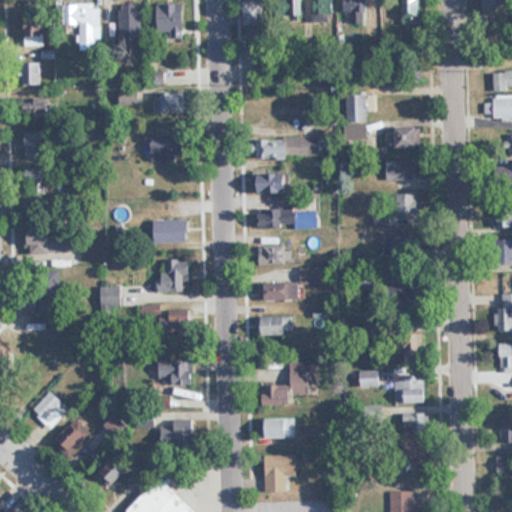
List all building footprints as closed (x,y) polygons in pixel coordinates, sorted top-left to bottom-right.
[(246,0),(247,24),(277,23),(277,17),(300,16),(299,0),(246,0)] [(311,0),(312,23),(335,23),(335,0),(311,0)] [(345,0),(345,25),(366,25),(365,0),(345,0)] [(422,0),(403,0),(403,25),(422,25),(422,0)] [(186,1),(160,1),(160,32),(186,32),(186,1)] [(144,38),(144,2),(123,2),(123,38),(144,38)] [(103,6),(69,6),(69,25),(79,25),(79,42),(103,42),(103,6)] [(25,11),(25,45),(46,45),(46,11),(25,11)] [(22,84),(43,84),(43,62),(22,62),(22,84)] [(511,70),(493,71),(493,88),(511,88),(511,70)] [(189,92),(157,92),(157,112),(189,112),(189,92)] [(367,94),(345,94),(345,142),(367,142),(367,94)] [(511,95),(494,95),(494,117),(511,117),(511,95)] [(27,118),(52,118),(52,97),(27,97),(27,118)] [(397,126),(397,147),(419,147),(419,126),(397,126)] [(151,159),(190,159),(190,135),(151,135),(151,159)] [(46,137),(26,137),(26,163),(46,163),(46,137)] [(322,137),(258,137),(258,157),(323,157),(322,137)] [(416,160),(386,160),(386,179),(416,179),(416,160)] [(50,166),(26,166),(26,193),(50,193),(50,166)] [(256,173),(256,193),(290,193),(290,173),(256,173)] [(418,193),(397,194),(398,217),(418,217),(418,193)] [(318,227),(319,207),(258,206),(257,226),(318,227)] [(496,228),(511,228),(511,208),(496,208),(496,228)] [(156,219),(156,242),(189,242),(189,219),(156,219)] [(73,251),(73,229),(27,229),(27,252),(73,251)] [(384,232),(384,252),(423,252),(423,232),(384,232)] [(511,267),(511,239),(501,240),(501,268),(511,267)] [(260,264),(288,264),(288,245),(260,245),(260,264)] [(159,291),(190,292),(191,259),(167,259),(167,273),(159,272),(159,291)] [(301,267),(301,284),(321,284),(321,267),(301,267)] [(299,282),(260,282),(260,299),(299,299),(299,282)] [(131,286),(101,286),(101,309),(131,309),(131,286)] [(511,292),(499,293),(499,330),(511,330),(511,292)] [(417,294),(402,293),(402,307),(417,308),(417,294)] [(40,312),(60,312),(60,295),(40,295),(40,312)] [(293,316),(260,316),(260,334),(293,334),(293,316)] [(511,373),(511,343),(500,343),(500,373),(511,373)] [(295,404),(295,394),(318,394),(317,357),(291,357),(292,385),(266,385),(267,405),(295,404)] [(192,383),(192,360),(160,360),(159,382),(192,383)] [(383,386),(381,369),(360,371),(361,388),(383,386)] [(395,403),(427,403),(427,376),(395,376),(395,403)] [(51,428),(71,409),(52,390),(33,410),(51,428)] [(511,412),(501,413),(501,443),(511,442),(511,412)] [(403,432),(429,432),(429,413),(403,413),(403,432)] [(54,442),(69,457),(93,433),(78,418),(54,442)] [(296,418),(266,418),(266,437),(296,437),(296,418)] [(400,461),(427,461),(427,441),(400,441),(400,461)] [(99,471),(111,485),(131,468),(120,454),(99,471)] [(289,491),(289,476),(299,476),(299,455),(267,455),(267,491),(289,491)] [(511,456),(497,456),(497,472),(511,472),(511,456)] [(130,511),(199,511),(161,476),(128,510),(130,511)] [(423,511),(413,511),(413,491),(391,491),(390,511),(423,511)]
